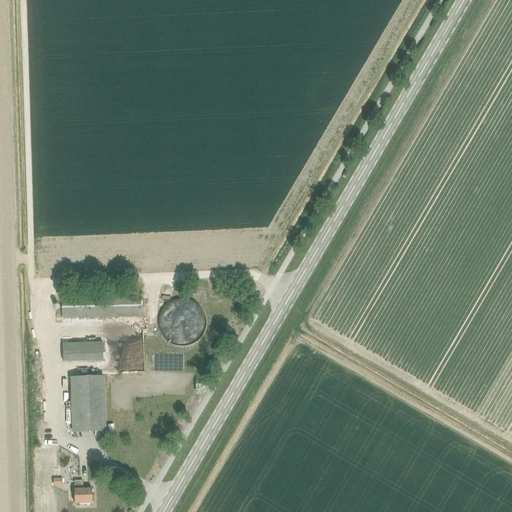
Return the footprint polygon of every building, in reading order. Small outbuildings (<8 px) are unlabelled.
[(62,319),(141,317),(140,296),(61,297),(62,319)] [(206,326),(206,323),(206,321),(205,318),(204,316),(204,313),(202,311),(201,309),(199,307),(197,305),(195,304),(193,302),(191,301),(188,300),(186,300),(183,299),(181,299),(178,300),(175,300),(173,301),(171,302),(168,304),(166,305),(165,307),(163,309),(161,311),(160,313),(159,316),(159,318),(158,321),(158,323),(158,326),(159,328),(159,331),(160,333),(161,336),(163,338),(165,340),(166,341),(168,343),(171,344),(173,345),(175,346),(178,347),(181,347),(183,347),(186,347),(188,346),(191,345),(193,344),(195,343),(197,341),(199,340),(201,338),(202,336),(204,333),(204,331),(205,328),(206,326)] [(62,344),(63,363),(103,361),(102,343),(62,344)] [(72,432),(105,431),(103,378),(70,379),(72,432)] [(75,505),(92,504),(91,489),(83,490),(82,482),(74,482),(75,505)]
